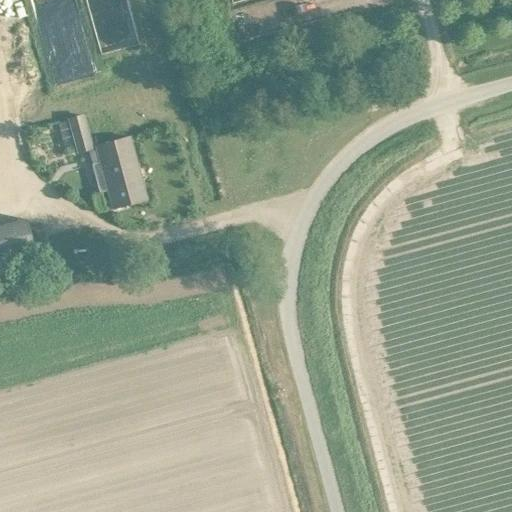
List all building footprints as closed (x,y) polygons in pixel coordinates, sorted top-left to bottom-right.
[(282,0),(288,17),(349,0),(282,0)] [(130,27),(45,47),(52,75),(136,55),(130,27)] [(76,148),(86,146),(77,113),(67,115),(76,148)] [(107,206),(141,197),(124,135),(90,144),(94,159),(86,162),(94,190),(102,188),(107,206)] [(20,216),(0,221),(0,264),(31,256),(20,216)]
